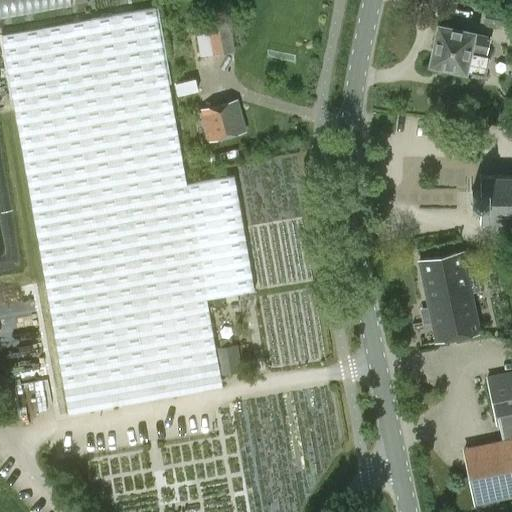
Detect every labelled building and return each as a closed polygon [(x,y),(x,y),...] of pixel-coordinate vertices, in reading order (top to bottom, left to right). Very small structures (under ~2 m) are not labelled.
[(173,105),(169,84),(154,3),(0,31),(0,37),(13,112),(17,132),(67,410),(221,383),(220,374),(242,371),(237,346),(215,348),(206,298),(222,295),(261,288),(239,169),(186,179),(173,105)] [(487,10),(485,24),(506,29),(509,14),(487,10)] [(201,56),(235,50),(230,22),(196,27),(201,56)] [(490,36),(473,33),(438,25),(430,64),(465,72),(465,71),(485,75),(489,56),(486,55),(490,36)] [(173,81),(175,93),(196,90),(194,79),(173,81)] [(246,133),(237,99),(198,109),(208,143),(246,133)] [(511,177),(494,177),(480,176),(480,191),(471,191),(471,207),(480,208),(479,222),(511,222),(511,177)] [(475,263),(464,266),(461,251),(418,260),(435,342),(479,333),(470,293),(480,290),(475,263)] [(511,496),(511,370),(486,376),(496,425),(499,425),(502,439),(462,447),(474,505),(511,496)]
